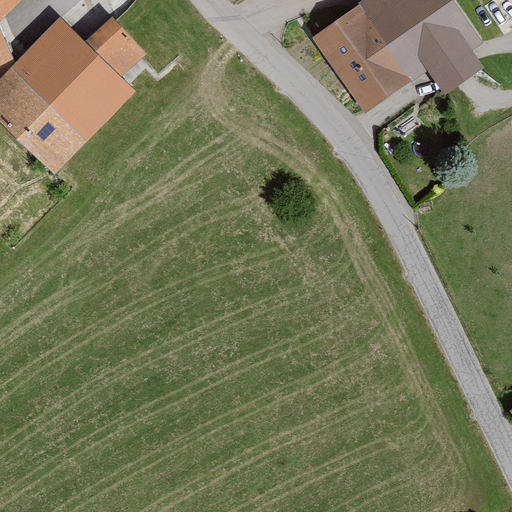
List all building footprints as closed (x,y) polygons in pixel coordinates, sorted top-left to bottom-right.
[(0,0),(0,17),(17,0),(0,0)] [(451,0),(362,0),(310,35),(366,120),(433,76),(445,94),(483,70),(471,52),(482,45),(451,0)] [(0,74),(0,115),(56,169),(133,88),(120,75),(88,43),(57,16),(11,63),(0,74)] [(113,19),(88,43),(120,75),(145,51),(113,19)] [(0,74),(11,63),(0,39),(0,74)]
